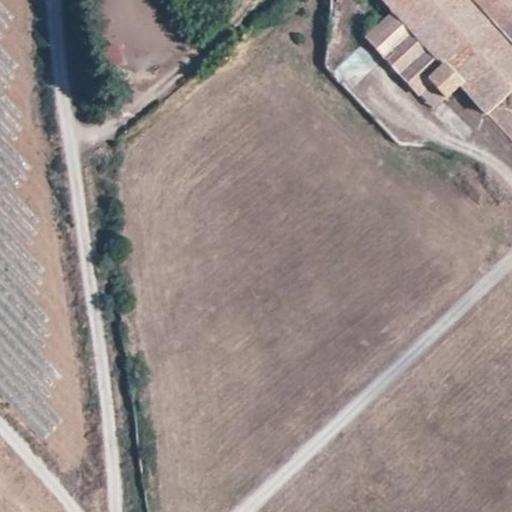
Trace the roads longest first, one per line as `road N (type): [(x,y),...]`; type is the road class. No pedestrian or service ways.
road 1 (unclassified): [(54,0),(114,511)]
road 2 (unknown): [(240,511),(511,247)]
